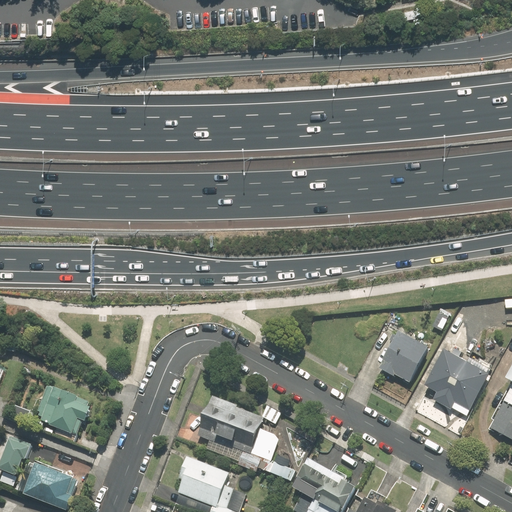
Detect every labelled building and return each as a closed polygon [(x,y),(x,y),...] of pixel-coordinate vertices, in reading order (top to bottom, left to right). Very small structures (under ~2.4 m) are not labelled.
[(483,315),(465,303),(451,325),(468,337),(483,315)] [(410,383),(429,349),(399,333),(379,369),(395,377),(395,375),(410,383)] [(479,364),(483,357),(470,349),(465,358),(469,360),(467,364),(445,352),(426,387),(438,393),(434,400),(452,410),(453,408),(467,416),(489,376),(487,375),(490,370),(479,364)] [(511,390),(492,427),(511,438),(511,372),(507,380),(511,383),(511,390)] [(66,392),(53,387),(44,411),(45,412),(44,415),(47,416),(45,420),(54,424),(54,425),(76,433),(76,432),(81,434),(87,420),(88,420),(95,402),(89,400),(89,399),(67,391),(66,392)] [(277,461),(274,460),(281,440),(276,438),(278,433),(264,428),(268,417),(241,407),(242,405),(217,395),(202,434),(213,439),(210,447),(242,459),(241,463),(259,470),(261,466),(288,477),(288,476),(294,479),(298,469),(292,467),(295,459),(280,453),(277,461)] [(40,410),(21,401),(14,416),(32,425),(40,410)] [(11,452),(5,469),(22,476),(28,459),(31,461),(37,445),(15,437),(9,451),(11,452)] [(178,504),(200,511),(242,511),(250,493),(228,485),(233,473),(191,457),(183,478),(187,479),(182,492),(183,492),(178,504)] [(310,459),(299,478),(321,490),(309,511),(345,511),(358,489),(347,482),(348,480),(310,459)] [(85,479),(43,463),(41,467),(35,465),(26,490),(32,492),(31,493),(73,509),(85,479)] [(378,504),(367,498),(359,511),(357,511),(353,510),(351,511),(397,511),(398,511),(379,501),(378,504)]
